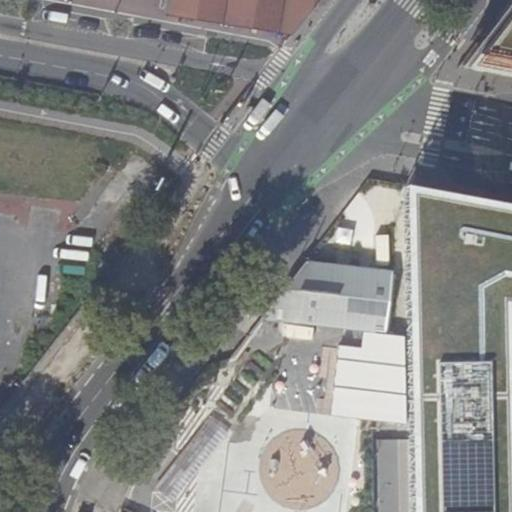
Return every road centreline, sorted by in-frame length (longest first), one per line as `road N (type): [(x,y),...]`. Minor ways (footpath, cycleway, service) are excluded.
road 1 (primary): [(273,170),(63,458),(39,511)]
road 2 (residential): [(337,85),(0,15)]
road 3 (residential): [(0,56),(122,78),(213,145),(273,170)]
road 4 (residential): [(511,138),(454,111),(337,85)]
road 5 (residential): [(375,143),(443,156),(511,152)]
